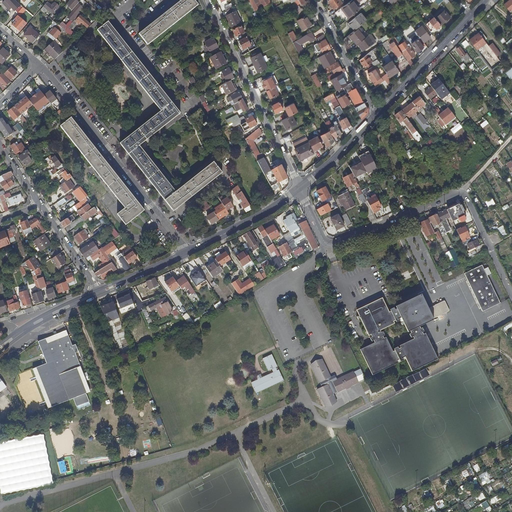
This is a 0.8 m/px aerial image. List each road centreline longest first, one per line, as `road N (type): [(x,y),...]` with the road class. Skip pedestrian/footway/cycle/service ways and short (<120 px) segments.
road 1 (residential): [(511,293),(462,191),(327,241)]
road 2 (residential): [(186,252),(39,62)]
road 3 (residential): [(209,0),(299,189)]
road 4 (tertiary): [(377,114),(469,15)]
road 5 (residential): [(377,114),(311,0)]
road 6 (tertiary): [(186,252),(299,189)]
